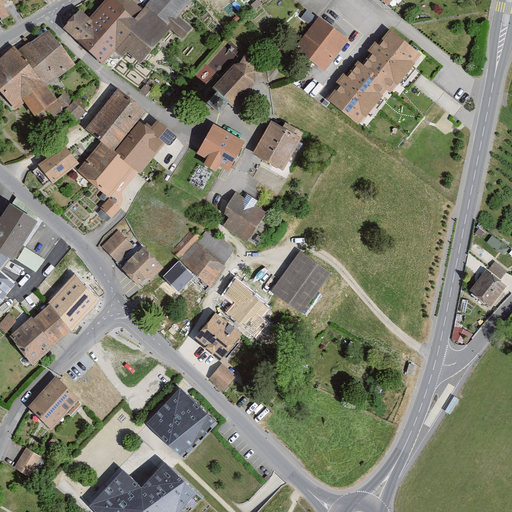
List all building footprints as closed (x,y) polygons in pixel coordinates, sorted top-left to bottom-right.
[(9,0),(0,0),(0,19),(1,22),(8,18),(1,6),(9,0)] [(77,7),(59,28),(101,65),(115,49),(122,56),(126,52),(139,63),(169,30),(182,41),(191,31),(177,19),(190,4),(185,0),(151,0),(143,10),(131,0),(112,0),(113,0),(112,0),(102,0),(89,16),(77,7)] [(346,41),(320,19),(297,47),(324,69),(346,41)] [(24,104),(32,116),(56,101),(45,88),(75,68),(47,33),(16,51),(13,47),(0,58),(0,98),(10,112),(24,104)] [(419,55),(391,33),(364,69),(360,64),(331,99),(359,121),(387,88),(390,91),(419,55)] [(231,68),(212,91),(214,93),(203,106),(216,116),(226,105),(232,110),(253,84),(253,76),(243,67),(231,68)] [(145,112),(116,89),(85,130),(101,142),(113,152),(138,122),(145,112)] [(141,174),(166,142),(168,144),(175,136),(157,122),(152,128),(147,124),(144,127),(138,122),(113,152),(134,170),(141,174)] [(270,122),(252,156),(283,173),(304,134),(286,124),(283,129),(270,122)] [(213,127),(197,155),(227,172),(243,144),(213,127)] [(101,142),(75,174),(109,201),(134,170),(113,152),(101,142)] [(78,163),(65,146),(41,165),(54,181),(78,163)] [(246,198),(237,191),(226,207),(224,213),(230,218),(224,226),(248,241),(267,211),(257,205),(259,200),(249,194),(246,198)] [(36,222),(11,205),(0,221),(0,299),(14,284),(0,272),(0,267),(9,257),(13,258),(36,222)] [(208,230),(182,260),(211,287),(224,268),(222,266),(234,249),(208,230)] [(118,233),(100,251),(121,270),(119,271),(138,287),(159,268),(142,249),(139,253),(118,233)] [(23,247),(17,261),(39,271),(45,257),(23,247)] [(329,274),(298,255),(271,295),(302,314),(329,274)] [(496,259),(489,267),(501,278),(508,269),(496,259)] [(193,276),(179,262),(165,276),(179,290),(193,276)] [(505,288),(484,273),(470,294),(491,309),(505,288)] [(97,302),(71,279),(46,305),(48,307),(68,333),(70,336),(97,302)] [(270,311),(234,283),(222,298),(231,306),(224,315),(250,336),(270,311)] [(68,333),(48,307),(32,322),(51,349),(68,333)] [(241,335),(214,315),(193,344),(220,364),(241,335)] [(30,319),(8,339),(31,366),(52,351),(51,349),(32,322),(30,319)] [(236,377),(221,366),(208,382),(223,393),(236,377)] [(77,401),(56,381),(28,410),(49,430),(77,401)] [(213,422),(180,391),(148,424),(181,455),(213,422)] [(41,459),(25,450),(14,468),(30,478),(41,459)] [(177,511),(195,493),(165,465),(141,489),(123,472),(90,506),(96,511),(177,511)]
